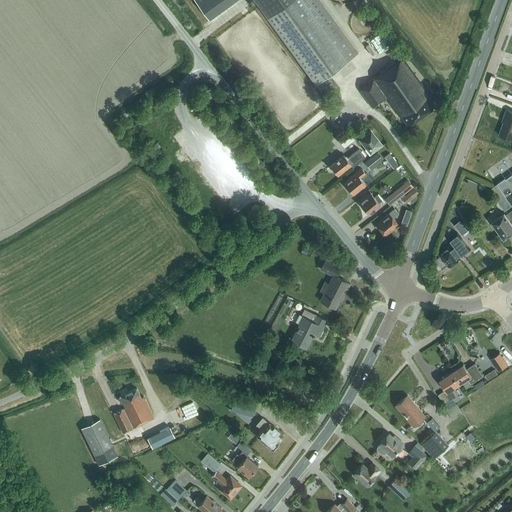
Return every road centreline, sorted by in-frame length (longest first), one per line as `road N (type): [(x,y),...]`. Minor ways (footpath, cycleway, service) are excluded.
road 1 (unclassified): [(0,401),(166,313),(311,197)]
road 2 (secondary): [(264,511),(333,423),(399,289)]
road 3 (unclassified): [(311,197),(157,0)]
road 4 (residential): [(511,15),(441,206),(428,201)]
road 5 (secondary): [(428,201),(503,0)]
road 6 (unclassified): [(399,289),(380,279),(311,197)]
